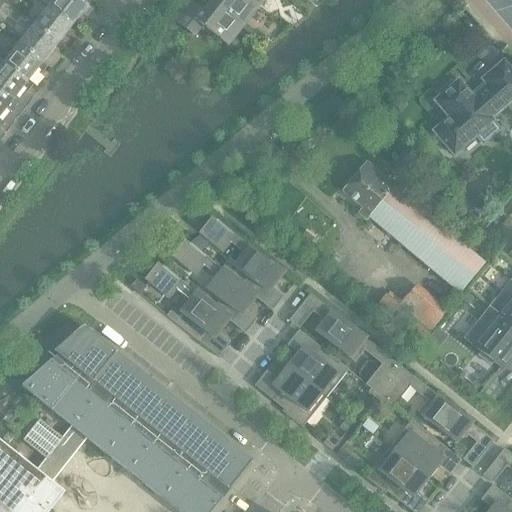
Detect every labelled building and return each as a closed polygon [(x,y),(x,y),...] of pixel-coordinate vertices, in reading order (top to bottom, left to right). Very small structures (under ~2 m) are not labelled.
[(91,0),(53,0),(47,7),(72,27),(92,0),(91,0)] [(242,30),(244,27),(211,1),(203,12),(188,0),(184,0),(171,17),(193,35),(201,25),(228,47),(242,30)] [(245,25),(258,9),(247,0),(212,0),(211,1),(244,27),(245,25)] [(247,0),(258,9),(265,0),(247,0)] [(47,7),(33,26),(57,45),(72,27),(47,7)] [(245,25),(244,27),(252,34),(254,32),(245,25)] [(33,26),(18,45),(42,64),(57,45),(33,26)] [(244,27),(242,30),(250,36),(252,34),(244,27)] [(18,45),(5,60),(3,63),(27,83),(42,64),(18,45)] [(0,56),(0,91),(24,111),(39,92),(27,83),(3,63),(5,60),(0,56)] [(442,124),(432,133),(453,157),(463,148),(476,137),(483,144),(499,130),(493,123),(498,118),(496,116),(505,108),(511,101),(511,71),(504,61),(482,80),(487,86),(473,97),(459,81),(453,85),(451,83),(437,94),(439,97),(434,102),(449,118),(442,124)] [(0,122),(9,129),(24,111),(0,91),(0,122)] [(458,294),(483,263),(391,188),(393,185),(365,163),(341,192),(361,208),(358,213),(365,219),(366,218),(458,294)] [(232,272),(229,276),(228,276),(254,297),(261,288),(263,290),(270,282),(273,284),(282,273),(216,221),(215,222),(215,223),(202,234),(201,235),(210,242),(220,250),(227,241),(245,256),(232,272)] [(307,230),(298,241),(308,248),(316,238),(307,230)] [(201,235),(189,244),(201,253),(210,242),(201,235)] [(205,295),(202,299),(201,299),(227,320),(234,312),(236,313),(243,305),(246,307),(254,297),(228,276),(229,276),(221,270),(201,253),(189,244),(188,245),(188,246),(175,257),(174,258),(193,274),(200,264),(218,279),(205,295)] [(224,266),(221,270),(229,276),(232,272),(224,266)] [(219,331),(227,320),(201,299),(202,299),(194,293),(162,267),(161,268),(162,269),(148,280),(147,281),(166,297),(173,287),(191,302),(178,318),(174,323),(200,344),(207,335),(209,336),(216,328),(219,331)] [(511,279),(489,308),(511,326),(511,279)] [(373,308),(419,345),(445,313),(414,287),(398,307),(384,295),(373,308)] [(197,289),(194,293),(202,299),(205,295),(197,289)] [(381,364),(365,385),(371,390),(379,396),(401,369),(310,295),(302,305),(321,320),(319,322),(327,328),(320,336),(354,363),(364,350),(381,364)] [(511,326),(489,308),(464,340),(481,353),(478,356),(490,366),(493,363),(503,371),(511,360),(511,344),(509,343),(511,339),(511,326)] [(170,312),(166,316),(174,323),(178,318),(170,312)] [(0,441),(0,511),(49,511),(65,493),(49,481),(84,438),(176,511),(177,511),(212,511),(252,462),(229,444),(86,330),(21,387),(73,429),(64,440),(39,421),(23,441),(48,461),(39,473),(0,441)] [(297,358),(289,369),(320,394),(330,381),(336,385),(347,370),(316,345),(309,354),(307,353),(300,361),(297,358)] [(309,407),(320,394),(289,369),(280,379),(283,382),(277,390),(279,392),(272,401),(284,410),(282,412),(302,428),(315,411),(309,407)] [(493,442),(401,369),(379,396),(388,404),(393,408),(410,387),(427,401),(418,413),(451,440),(458,432),(465,438),(466,436),(485,451),(493,442)] [(371,390),(368,393),(376,400),(379,396),(371,390)] [(379,396),(376,400),(385,407),(388,404),(379,396)] [(6,417),(2,423),(14,432),(19,426),(6,417)] [(347,418),(339,429),(346,434),(354,424),(347,418)] [(368,420),(362,427),(372,435),(378,428),(368,420)] [(405,441),(395,454),(426,478),(434,468),(431,465),(438,457),(435,455),(443,446),(411,421),(400,436),(405,441)] [(8,444),(13,438),(7,434),(2,440),(8,444)] [(326,440),(323,444),(332,451),(335,447),(326,440)] [(346,442),(336,453),(345,460),(354,449),(346,442)] [(511,457),(504,450),(496,459),(511,471),(511,457)] [(345,462),(355,470),(362,461),(352,454),(345,462)] [(417,489),(426,478),(395,454),(384,467),(379,462),(366,479),(385,494),(386,492),(398,502),(405,493),(408,495),(414,487),(417,489)] [(511,511),(511,501),(510,500),(503,509),(501,507),(496,511),(511,511)]
